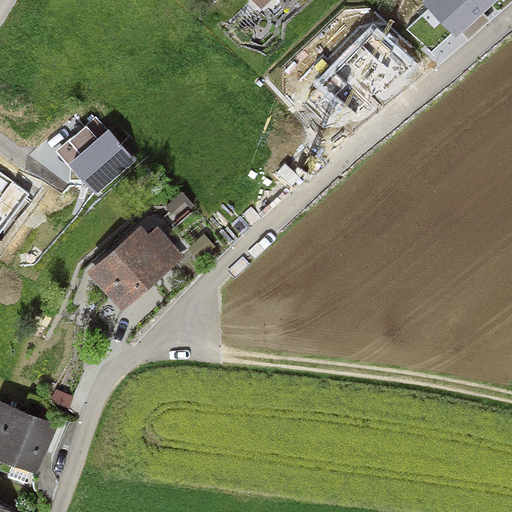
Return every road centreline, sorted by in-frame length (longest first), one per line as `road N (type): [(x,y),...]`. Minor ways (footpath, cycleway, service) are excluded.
road 1 (residential): [(55,511),(109,375),(163,335),(319,178),(511,15)]
road 2 (track): [(163,335),(211,354),(511,401)]
